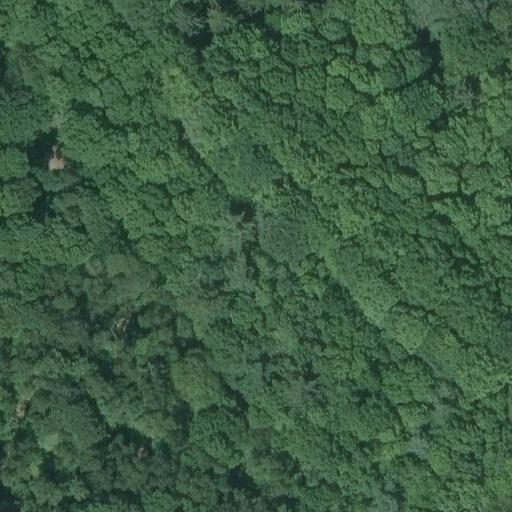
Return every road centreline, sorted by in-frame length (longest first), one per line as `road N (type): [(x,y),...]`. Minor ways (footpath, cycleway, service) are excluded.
road 1 (unknown): [(373,511),(93,199),(0,27)]
road 2 (track): [(353,511),(97,225),(0,75)]
road 3 (track): [(347,0),(433,85),(511,141)]
